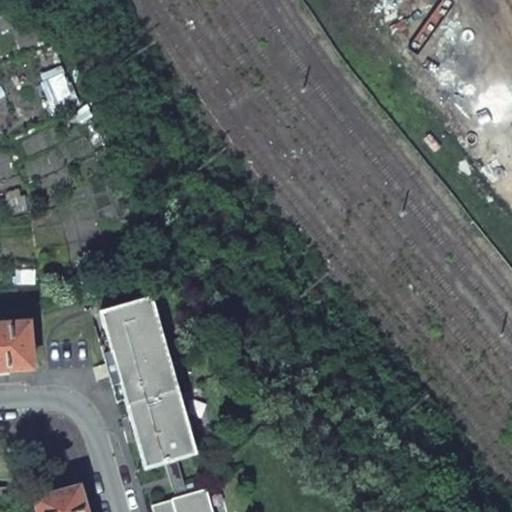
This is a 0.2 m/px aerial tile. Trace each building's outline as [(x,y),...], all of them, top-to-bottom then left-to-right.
[(165,465),(196,455),(150,300),(100,315),(107,339),(125,401),(145,470),(165,465)] [(0,372),(32,371),(29,326),(0,328),(0,372)] [(99,341),(117,403),(125,401),(107,339),(99,341)] [(212,511),(207,490),(188,496),(185,486),(174,490),(177,498),(172,500),(173,501),(152,507),(153,511),(212,511)] [(37,511),(84,511),(79,490),(35,503),(37,511)] [(0,502),(9,502),(8,492),(0,491),(0,502)]
